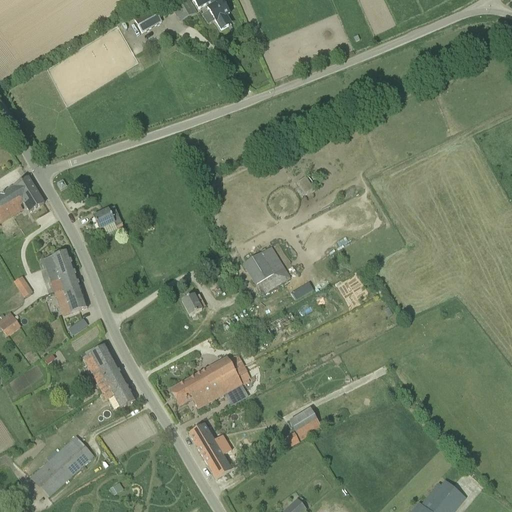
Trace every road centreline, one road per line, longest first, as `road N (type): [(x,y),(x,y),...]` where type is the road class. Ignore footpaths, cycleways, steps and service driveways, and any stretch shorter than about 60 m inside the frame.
road 1 (unclassified): [(40,176),(470,13),(511,17)]
road 2 (unclassified): [(217,511),(141,387),(40,176)]
